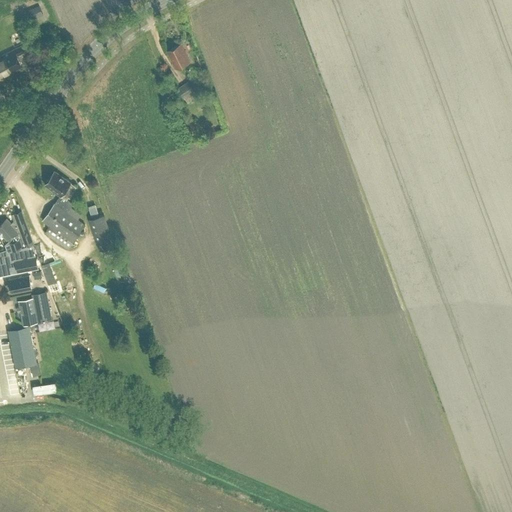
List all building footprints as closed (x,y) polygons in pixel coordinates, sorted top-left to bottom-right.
[(190,61),(181,43),(167,50),(173,63),(175,68),(190,61)] [(0,76),(23,65),(15,48),(0,55),(0,76)] [(195,90),(188,80),(178,87),(185,97),(195,90)] [(45,184),(61,194),(55,203),(55,202),(42,220),(50,225),(45,233),(68,249),(73,241),(85,224),(67,211),(73,203),(68,200),(78,187),(70,182),(70,181),(55,170),(45,184)] [(118,255),(105,213),(93,217),(106,258),(118,255)] [(4,220),(0,223),(0,232),(2,235),(8,241),(5,244),(7,248),(2,250),(0,250),(0,262),(5,262),(4,255),(7,254),(8,254),(23,249),(23,251),(35,247),(24,217),(22,217),(21,214),(12,217),(14,220),(11,222),(7,218),(5,220),(4,220)] [(41,256),(44,260),(51,256),(47,251),(41,256)] [(56,281),(49,261),(41,264),(48,284),(56,281)] [(32,288),(29,272),(8,277),(11,292),(32,288)] [(52,319),(47,291),(32,293),(33,297),(19,300),(23,324),(52,319)] [(37,362),(29,325),(8,330),(15,366),(37,362)]
